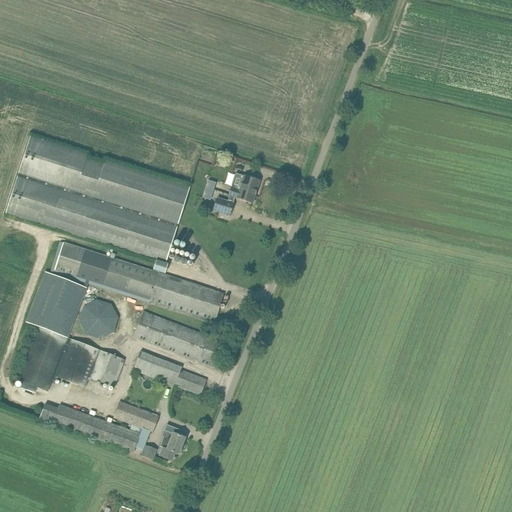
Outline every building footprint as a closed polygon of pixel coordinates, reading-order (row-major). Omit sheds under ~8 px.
[(104,164),(86,159),(88,155),(31,137),(19,174),(21,174),(20,177),(18,177),(6,213),(156,261),(165,264),(177,227),(175,227),(176,224),(178,224),(190,188),(105,160),(104,164)] [(229,195),(235,197),(236,198),(252,204),(260,181),(243,176),(243,177),(236,175),(234,182),(241,184),(239,190),(231,188),(229,195)] [(233,203),(235,197),(229,195),(227,201),(217,198),(213,210),(229,216),(233,203)] [(157,273),(59,242),(50,271),(84,282),(83,286),(87,288),(88,284),(147,303),(157,273)] [(25,321),(36,326),(68,338),(87,288),(83,286),(45,272),(25,321)] [(157,273),(147,303),(214,324),(223,294),(157,273)] [(78,321),(85,335),(100,339),(114,332),(118,318),(111,304),(96,300),(83,307),(78,321)] [(142,311),(132,336),(212,367),(221,342),(142,311)] [(65,345),(68,338),(36,326),(15,380),(47,392),(65,345)] [(93,348),(68,338),(65,345),(67,345),(55,376),(78,385),(93,348)] [(142,347),(133,370),(201,395),(206,380),(180,370),(183,362),(142,347)] [(39,419),(52,423),(52,424),(133,452),(135,448),(140,450),(143,442),(138,440),(142,428),(153,432),(159,417),(119,402),(113,417),(131,424),(129,430),(59,405),(57,408),(45,403),(39,419)] [(178,455),(185,438),(180,436),(182,431),(166,425),(162,437),(164,437),(160,447),(162,448),(159,456),(171,461),(174,453),(178,455)] [(141,456),(152,461),(157,449),(145,445),(141,456)]
